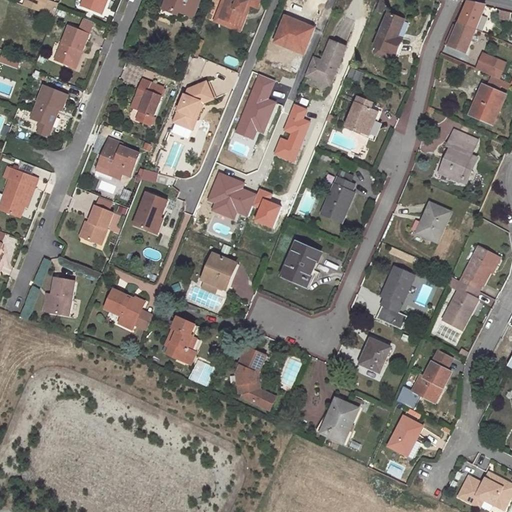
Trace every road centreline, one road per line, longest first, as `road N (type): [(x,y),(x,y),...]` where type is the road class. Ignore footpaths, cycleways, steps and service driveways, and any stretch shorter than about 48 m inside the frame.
road 1 (residential): [(261,314),(327,339),(402,159),(425,55),(450,0)]
road 2 (residential): [(11,311),(134,0)]
road 3 (residential): [(511,286),(472,366),(462,437)]
